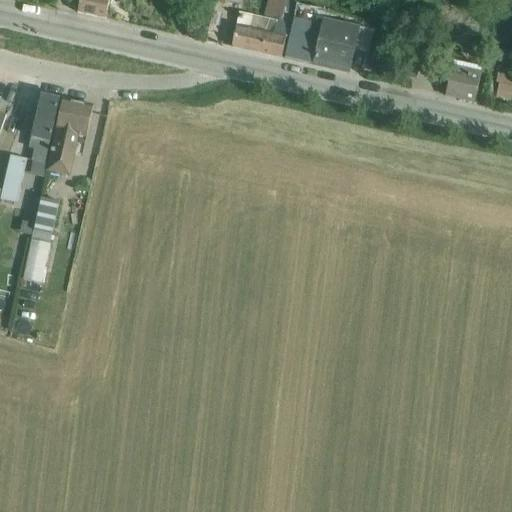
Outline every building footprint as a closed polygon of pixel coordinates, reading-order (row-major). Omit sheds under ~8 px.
[(81,0),(78,14),(106,21),(110,1),(105,0),(81,0)] [(289,41),(297,7),(298,1),(292,0),(287,0),(287,2),(281,0),(268,0),(263,20),(240,14),(232,49),(282,60),(287,41),(289,41)] [(297,7),(289,41),(285,61),(298,64),(300,57),(315,60),(313,67),(349,75),(359,28),(331,22),(332,16),(325,15),(326,12),(297,7)] [(396,59),(391,74),(416,82),(421,67),(396,59)] [(452,67),(445,98),(475,104),(482,73),(452,67)] [(1,91),(16,95),(19,83),(4,79),(1,91)] [(511,80),(500,79),(496,93),(511,96),(511,80)] [(42,96),(29,149),(35,150),(30,176),(44,179),(47,165),(44,164),(59,100),(42,96)] [(63,100),(47,172),(71,177),(79,137),(87,138),(93,107),(63,100)] [(11,157),(1,200),(17,204),(27,160),(11,157)] [(41,198),(31,241),(49,245),(59,202),(41,198)] [(28,199),(22,228),(31,230),(37,201),(28,199)] [(0,236),(8,209),(0,206),(0,236)]
